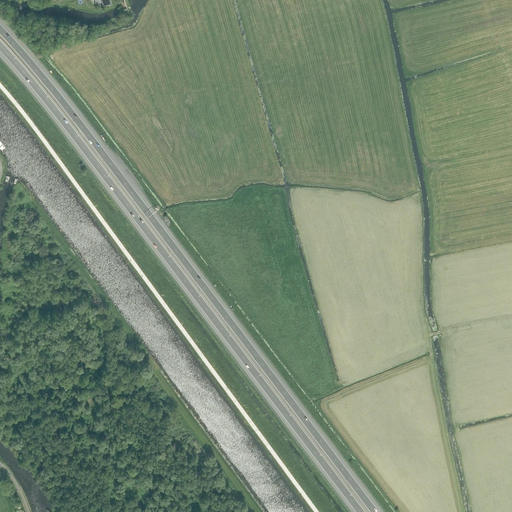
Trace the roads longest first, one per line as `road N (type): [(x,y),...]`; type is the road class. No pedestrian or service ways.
road 1 (motorway): [(375,511),(0,28)]
road 2 (motorway): [(0,47),(358,511)]
road 3 (track): [(336,385),(431,335),(511,320)]
